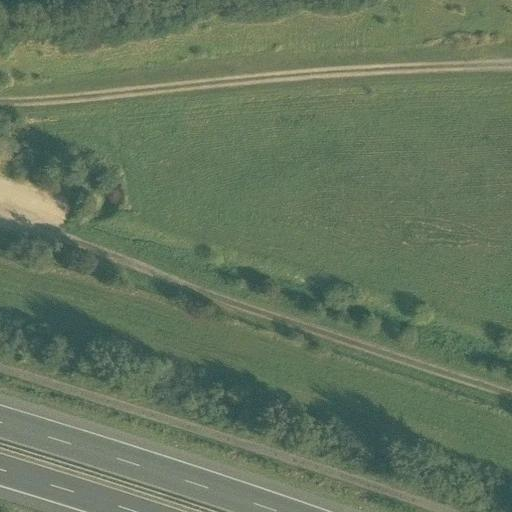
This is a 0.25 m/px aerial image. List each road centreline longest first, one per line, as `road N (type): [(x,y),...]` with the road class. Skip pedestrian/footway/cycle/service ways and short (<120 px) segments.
road 1 (track): [(0,371),(448,511)]
road 2 (motorway): [(279,511),(0,425)]
road 3 (motorway): [(0,474),(128,511)]
